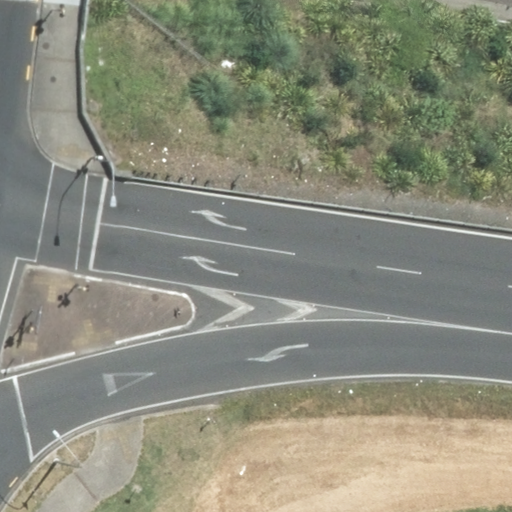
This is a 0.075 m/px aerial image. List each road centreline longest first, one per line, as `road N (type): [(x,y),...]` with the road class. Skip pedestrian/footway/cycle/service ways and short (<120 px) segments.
road 1 (motorway): [(511,348),(308,342),(195,358),(88,389),(27,423),(0,451)]
road 2 (motorway): [(511,280),(0,203)]
